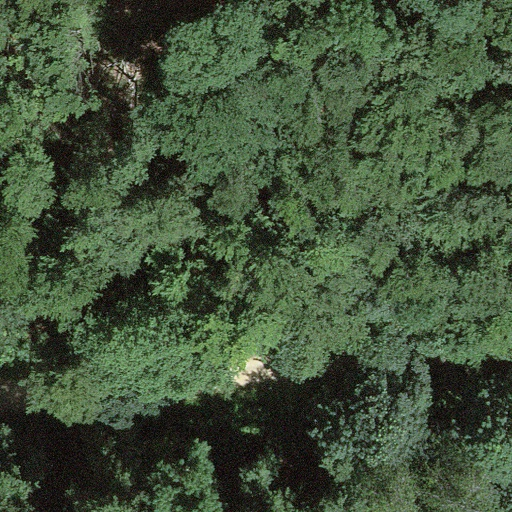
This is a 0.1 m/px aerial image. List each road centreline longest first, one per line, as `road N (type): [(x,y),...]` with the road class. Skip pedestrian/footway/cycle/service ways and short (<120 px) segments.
road 1 (track): [(0,406),(511,328)]
road 2 (track): [(221,373),(0,231)]
